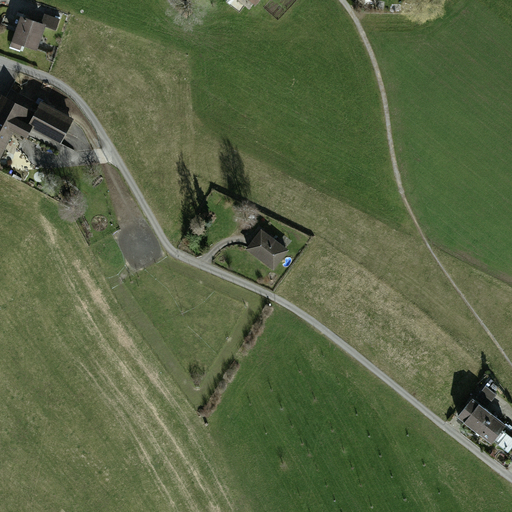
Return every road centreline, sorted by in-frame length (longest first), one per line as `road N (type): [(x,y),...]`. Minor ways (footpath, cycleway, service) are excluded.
road 1 (track): [(511,478),(288,302),(171,250),(93,116),(41,74),(0,62)]
road 2 (track): [(341,0),(363,31),(381,83),(408,204),(511,366)]
